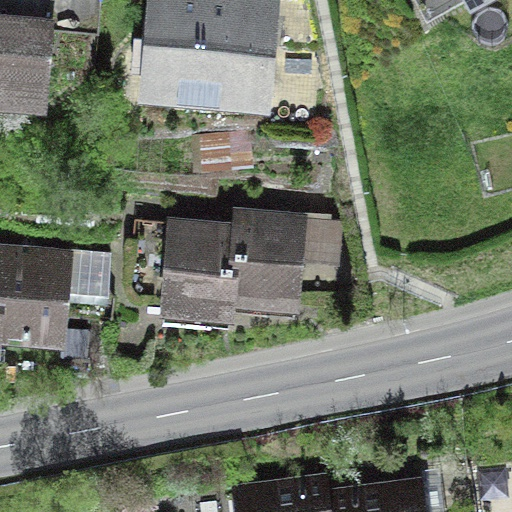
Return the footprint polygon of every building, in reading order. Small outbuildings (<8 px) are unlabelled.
[(274,0),(143,0),(130,105),(259,121),(274,0)] [(461,0),(471,15),(495,0),(461,0)] [(0,114),(48,118),(54,19),(0,16),(0,114)] [(238,213),(237,225),(230,294),(295,300),(303,219),(238,213)] [(229,311),(230,294),(237,225),(166,218),(158,305),(229,311)] [(5,246),(3,264),(0,294),(0,334),(62,340),(71,252),(5,246)] [(331,511),(329,494),(327,480),(233,493),(235,511),(331,511)] [(426,511),(422,481),(329,494),(331,511),(426,511)]
